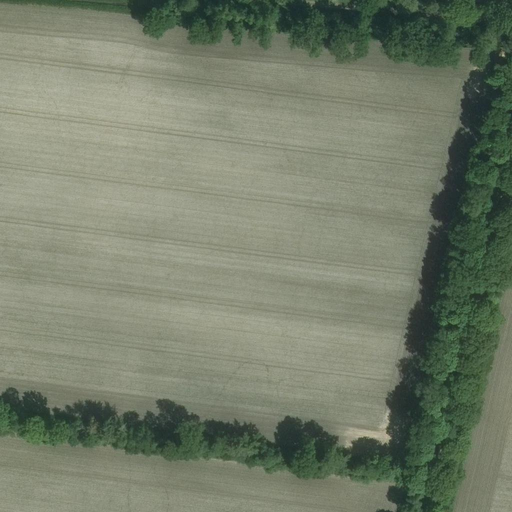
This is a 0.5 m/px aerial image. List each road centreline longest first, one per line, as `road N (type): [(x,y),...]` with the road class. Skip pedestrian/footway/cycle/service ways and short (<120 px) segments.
road 1 (track): [(511,143),(429,511)]
road 2 (track): [(511,23),(264,0)]
